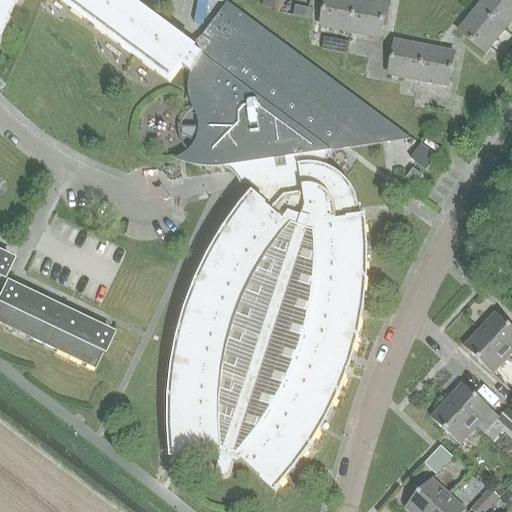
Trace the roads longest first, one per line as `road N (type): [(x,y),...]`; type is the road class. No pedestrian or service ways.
road 1 (residential): [(345,511),(372,411),(449,219),(511,130)]
road 2 (residential): [(0,117),(64,169),(143,194)]
